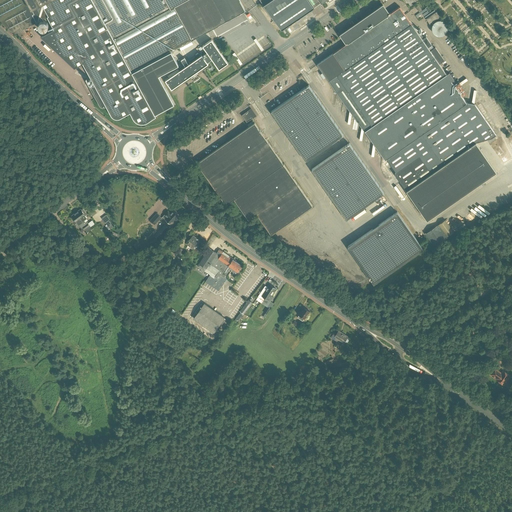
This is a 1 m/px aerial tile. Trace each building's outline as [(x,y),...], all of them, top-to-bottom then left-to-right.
[(0,0),(0,22),(14,35),(47,16),(66,6),(71,4),(115,84),(110,86),(123,110),(129,112),(130,111),(131,112),(133,117),(141,122),(148,122),(157,117),(157,115),(176,104),(160,76),(180,65),(172,51),(192,40),(246,11),(239,0),(0,0)] [(260,0),(264,5),(263,5),(282,30),(314,8),(308,0),(319,0),(322,3),(325,0),(260,0)] [(131,112),(130,111),(129,112),(123,110),(110,86),(115,84),(71,4),(66,6),(47,16),(54,28),(40,36),(74,68),(83,63),(93,83),(88,85),(99,106),(100,107),(101,108),(102,108),(104,108),(105,108),(107,107),(111,116),(112,117),(113,118),(114,118),(116,119),(117,119),(118,119),(120,118),(121,118),(130,113),(131,112)] [(333,53),(317,64),(328,81),(364,131),(365,131),(406,190),(427,220),(496,171),(475,142),(491,138),(496,134),(475,104),(467,102),(466,103),(451,81),(447,74),(439,64),(444,60),(436,48),(434,49),(431,51),(428,47),(431,45),(426,37),(422,39),(412,24),(400,7),(390,13),(390,12),(388,13),(383,6),(342,35),(347,43),(332,53),(333,53)] [(435,12),(426,19),(430,24),(440,17),(437,11),(436,12),(435,12)] [(432,27),(432,28),(432,29),(432,30),(432,31),(433,32),(433,33),(434,34),(435,34),(435,35),(436,35),(437,35),(437,36),(438,36),(439,36),(440,36),(441,36),(442,36),(443,35),(444,35),(444,34),(445,34),(445,33),(446,33),(446,32),(447,31),(447,30),(447,29),(447,28),(447,27),(447,26),(447,25),(446,24),(446,23),(445,23),(445,22),(444,22),(444,21),(443,21),(442,21),(441,20),(440,20),(439,20),(438,20),(438,21),(437,21),(436,21),(435,22),(434,22),(434,23),(433,23),(433,24),(432,25),(432,26),(432,27)] [(49,26),(48,25),(48,24),(47,23),(46,22),(44,21),(42,21),(41,22),(39,24),(39,26),(39,27),(39,28),(40,29),(41,30),(42,31),(43,31),(45,31),(47,30),(48,28),(48,27),(49,26)] [(165,80),(172,89),(208,64),(207,62),(212,59),(219,69),(228,63),(221,53),(223,52),(220,48),(219,49),(212,39),(203,46),(205,49),(200,52),(202,55),(189,64),(185,57),(181,60),(185,66),(165,80)] [(271,111),(306,161),(343,135),(309,85),(271,111)] [(242,115),(247,122),(253,118),(252,118),(256,116),(251,109),(248,111),(242,115)] [(197,163),(226,204),(234,199),(248,219),(257,214),(271,235),(312,206),(255,123),(197,163)] [(312,169),(346,219),(384,193),(349,143),(312,169)] [(76,212),(89,230),(92,229),(86,220),(88,219),(85,216),(86,216),(85,215),(86,214),(86,213),(84,209),(82,209),(81,210),(81,209),(76,212)] [(163,216),(169,222),(171,220),(172,221),(175,218),(176,220),(179,217),(173,211),(170,214),(167,211),(164,214),(165,214),(163,216)] [(89,230),(76,212),(72,215),(72,216),(71,217),(71,218),(74,222),(75,222),(76,222),(77,222),(79,225),(81,224),(87,232),(89,230)] [(348,246),(374,284),(423,249),(397,212),(348,246)] [(150,221),(154,225),(161,218),(157,214),(150,221)] [(108,221),(105,223),(109,230),(113,227),(108,221)] [(427,233),(435,245),(446,237),(446,236),(452,232),(445,221),(427,233)] [(187,243),(186,244),(192,249),(195,245),(196,245),(199,241),(198,240),(199,240),(193,235),(191,238),(190,238),(186,242),(187,243)] [(195,270),(202,275),(204,271),(210,275),(206,282),(219,290),(226,279),(224,277),(229,269),(233,271),(233,272),(231,275),(234,277),(236,274),(237,275),(239,271),(238,270),(242,265),(233,259),(234,258),(230,256),(229,258),(222,253),(221,254),(218,251),(216,253),(209,249),(195,270)] [(95,259),(99,263),(103,258),(99,254),(95,259)] [(263,301),(265,298),(273,286),(269,284),(267,287),(265,286),(257,298),(263,301)] [(273,286),(265,298),(268,300),(270,298),(276,288),(273,286)] [(194,318),(203,325),(201,328),(205,331),(212,335),(214,332),(224,317),(204,303),(194,318)] [(240,312),(243,314),(249,306),(246,304),(240,312)] [(299,314),(297,317),(303,321),(304,318),(305,318),(309,311),(304,307),(299,314)] [(334,332),(331,337),(333,338),(337,341),(338,340),(343,343),(344,341),(345,342),(346,342),(348,341),(348,340),(349,339),(348,338),(347,337),(347,336),(338,330),(336,334),(334,332)] [(490,374),(497,379),(496,379),(504,385),(507,382),(506,381),(510,376),(503,370),(502,372),(500,372),(495,368),(490,374)]
